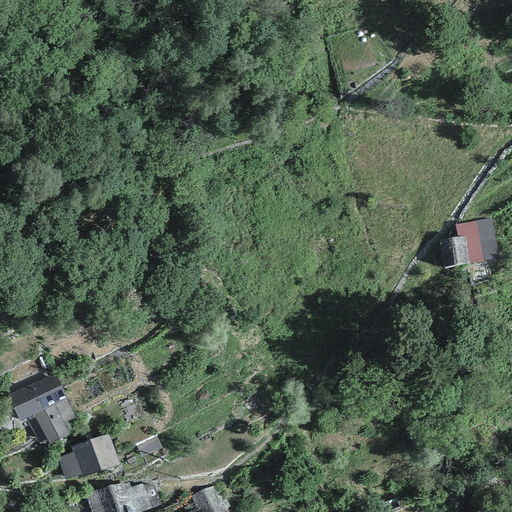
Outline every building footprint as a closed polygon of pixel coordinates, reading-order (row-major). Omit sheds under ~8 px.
[(459,236),(440,239),(444,266),(496,258),(490,218),(457,223),(459,236)] [(52,380),(5,402),(16,423),(28,417),(44,449),(68,437),(64,429),(70,426),(59,403),(63,401),(52,380)] [(57,459),(65,482),(81,476),(83,481),(121,467),(109,435),(74,447),(76,452),(57,459)] [(115,483),(86,494),(93,511),(138,511),(160,504),(153,484),(115,483)] [(226,511),(216,490),(195,500),(197,504),(181,511),(226,511)]
